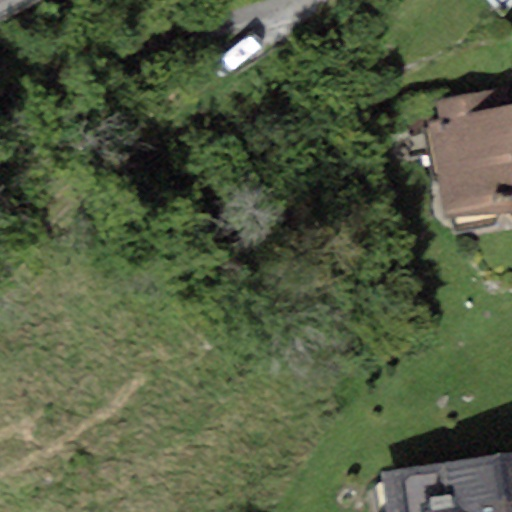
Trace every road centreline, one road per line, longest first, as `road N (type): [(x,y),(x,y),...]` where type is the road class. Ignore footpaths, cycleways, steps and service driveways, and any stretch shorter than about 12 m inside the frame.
road 1 (residential): [(320,0),(0,260)]
road 2 (track): [(0,158),(145,98),(312,4)]
